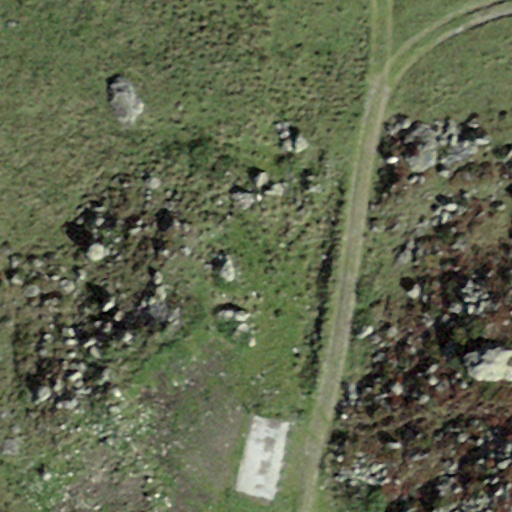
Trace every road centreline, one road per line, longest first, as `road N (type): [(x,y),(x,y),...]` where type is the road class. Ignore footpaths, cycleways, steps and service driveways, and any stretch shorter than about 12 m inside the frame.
road 1 (track): [(377,0),(378,97),(301,511)]
road 2 (track): [(511,0),(426,37),(378,97)]
